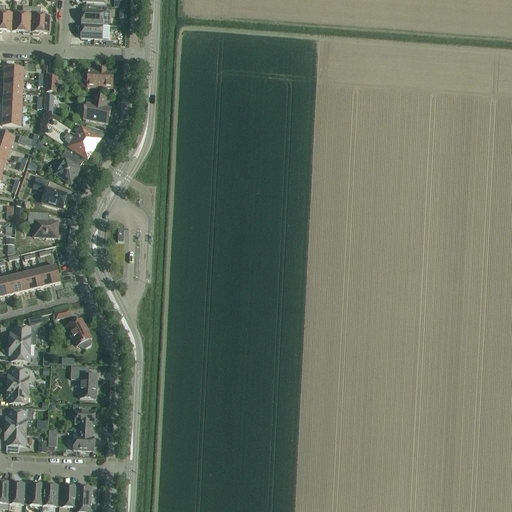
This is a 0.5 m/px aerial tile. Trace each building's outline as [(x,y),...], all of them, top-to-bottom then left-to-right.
[(0,7),(0,33),(1,34),(2,32),(12,33),(13,15),(3,14),(4,7),(0,7)] [(13,15),(12,33),(22,33),(23,35),(28,35),(29,33),(31,34),(32,9),(23,8),(22,15),(13,15)] [(32,9),(31,34),(32,34),(33,35),(38,36),(39,34),(49,34),(50,17),(41,16),(41,9),(32,9)] [(82,11),(81,25),(103,26),(103,12),(82,11)] [(102,41),(103,26),(81,25),(81,40),(102,41)] [(5,68),(4,81),(23,82),(24,69),(5,68)] [(105,76),(106,72),(88,71),(88,74),(85,74),(83,77),(83,80),(85,83),(87,84),(87,89),(112,90),(113,76),(105,76)] [(56,93),(57,79),(47,79),(46,93),(56,93)] [(4,81),(4,91),(23,92),(23,82),(4,81)] [(4,91),(3,103),(22,104),(23,92),(4,91)] [(45,96),(44,113),(53,113),(54,96),(45,96)] [(106,100),(95,97),(93,106),(87,105),(86,112),(85,111),(84,113),(85,114),(84,120),(107,125),(110,109),(106,109),(105,107),(106,100)] [(3,103),(3,114),(21,116),(22,104),(3,103)] [(21,128),(21,116),(3,114),(2,127),(21,128)] [(68,144),(70,146),(69,148),(87,160),(100,140),(96,138),(99,132),(88,127),(86,131),(82,128),(76,137),(73,135),(70,134),(67,136),(65,139),(66,142),(68,144)] [(0,133),(0,145),(11,150),(15,138),(0,133)] [(0,145),(0,157),(7,160),(11,150),(0,145)] [(55,175),(71,186),(81,170),(79,168),(83,163),(65,152),(61,158),(65,160),(55,175)] [(29,164),(27,169),(36,172),(38,166),(29,163),(29,164)] [(45,193),(42,204),(62,210),(67,195),(47,189),(49,182),(36,179),(33,189),(45,193)] [(16,207),(23,208),(24,202),(18,200),(16,207)] [(48,215),(28,214),(28,223),(29,225),(34,225),(33,238),(57,240),(58,223),(48,222),(48,215)] [(48,269),(52,286),(60,284),(56,267),(48,269)] [(41,271),(45,288),(52,286),(48,269),(41,271)] [(33,273),(37,290),(45,288),(41,271),(33,273)] [(25,275),(30,292),(37,290),(33,273),(25,275)] [(18,276),(22,294),(30,292),(25,275),(18,276)] [(10,278),(15,295),(22,294),(18,276),(10,278)] [(3,280),(7,297),(15,295),(10,278),(3,280)] [(54,314),(56,321),(71,317),(70,310),(54,314)] [(43,324),(41,317),(28,320),(29,327),(43,324)] [(66,328),(76,348),(80,346),(82,349),(85,350),(91,347),(92,344),(90,341),(92,340),(87,331),(85,326),(84,326),(81,320),(66,328)] [(9,334),(9,346),(31,347),(36,347),(37,329),(32,329),(12,328),(12,334),(9,334)] [(30,364),(31,347),(9,346),(8,358),(11,358),(10,363),(30,364)] [(71,375),(71,381),(78,381),(80,383),(80,400),(96,401),(96,391),(97,391),(97,386),(97,376),(89,376),(81,376),(81,369),(71,368),(71,375)] [(7,376),(7,388),(29,389),(29,371),(10,370),(10,376),(7,376)] [(28,406),(29,389),(7,388),(6,400),(8,400),(8,405),(28,406)] [(6,418),(5,430),(26,431),(27,422),(32,422),(33,410),(18,410),(18,414),(10,413),(8,413),(8,418),(6,418)] [(79,426),(78,432),(92,433),(93,426),(94,426),(95,413),(76,412),(75,426),(79,426)] [(5,430),(5,442),(7,442),(7,447),(26,448),(26,431),(5,430)] [(49,432),(48,448),(56,449),(57,433),(49,432)] [(92,438),(92,433),(78,432),(78,438),(74,438),(73,451),(93,452),(94,439),(92,438)] [(0,504),(9,505),(10,484),(0,483),(0,504)] [(10,484),(9,505),(23,506),(24,485),(10,484)] [(28,506),(43,507),(44,486),(29,485),(28,506)] [(44,486),(43,507),(57,508),(58,487),(44,486)] [(62,508),(76,509),(77,488),(63,487),(62,508)] [(77,488),(76,509),(75,511),(90,511),(91,488),(77,488)]
